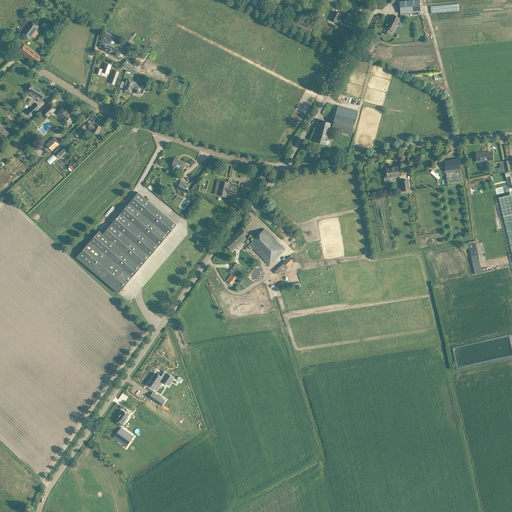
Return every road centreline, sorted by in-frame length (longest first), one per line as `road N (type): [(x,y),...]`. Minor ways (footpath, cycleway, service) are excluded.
road 1 (tertiary): [(39,511),(200,268),(283,168)]
road 2 (tertiary): [(283,168),(114,115),(0,48)]
road 3 (unclassified): [(283,168),(340,166),(422,141),(511,134)]
road 4 (unclassified): [(283,168),(377,0)]
